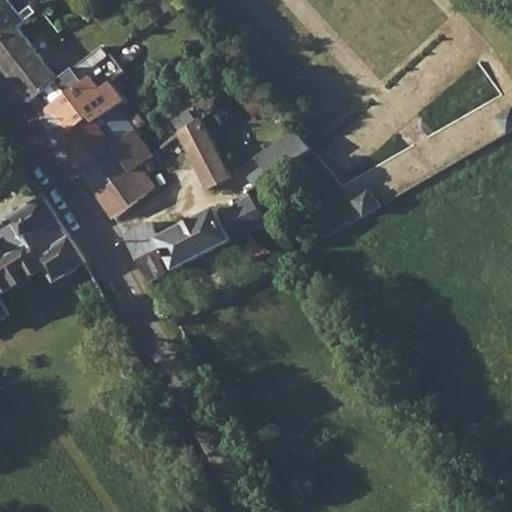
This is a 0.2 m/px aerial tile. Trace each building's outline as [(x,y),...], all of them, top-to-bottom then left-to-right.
[(0,0),(0,41),(19,27),(39,12),(29,0),(0,0)] [(19,27),(0,41),(0,58),(33,103),(45,94),(54,107),(94,75),(92,72),(90,73),(83,63),(61,81),(19,27)] [(210,30),(193,45),(214,69),(231,53),(210,30)] [(103,48),(83,63),(90,73),(92,72),(111,57),(103,48)] [(54,107),(43,116),(61,141),(96,115),(100,120),(119,106),(129,99),(121,89),(127,84),(122,78),(129,72),(114,54),(111,57),(92,72),(94,75),(54,107)] [(96,115),(61,141),(73,156),(83,170),(138,130),(148,123),(140,113),(130,121),(119,106),(100,120),(96,115)] [(511,109),(498,117),(508,134),(511,131),(511,109)] [(204,117),(181,132),(196,162),(220,148),(204,117)] [(138,130),(83,170),(101,196),(144,165),(157,155),(138,130)] [(299,132),(260,160),(273,178),(314,148),(299,132)] [(220,148),(196,162),(211,191),(235,177),(220,148)] [(144,165),(101,196),(117,220),(161,187),(144,165)] [(356,198),(366,216),(383,206),(373,189),(356,198)] [(224,206),(191,224),(207,255),(272,220),(255,195),(226,211),(224,206)] [(89,266),(46,199),(0,227),(0,325),(12,319),(0,300),(0,299),(49,270),(58,285),(89,266)] [(162,219),(127,237),(154,283),(178,271),(161,239),(170,234),(162,219)] [(170,234),(161,239),(178,271),(207,255),(191,224),(170,234)]
